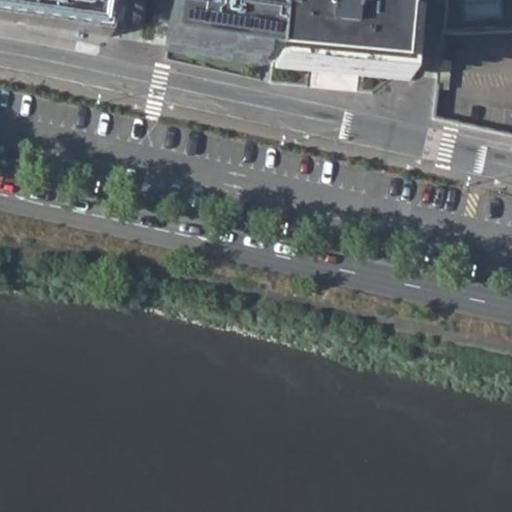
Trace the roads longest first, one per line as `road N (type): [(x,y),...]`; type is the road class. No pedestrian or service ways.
road 1 (primary): [(0,193),(511,305)]
road 2 (residential): [(511,162),(0,52)]
